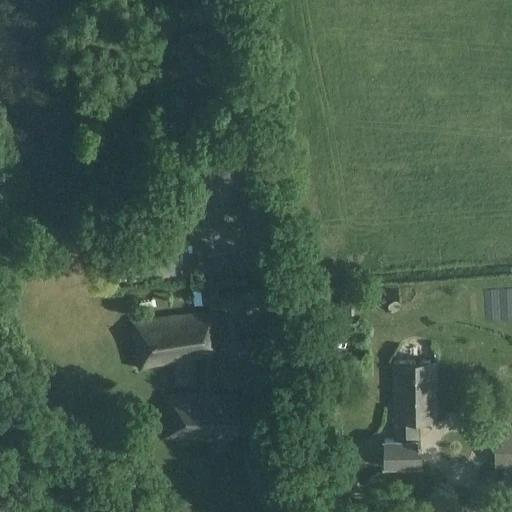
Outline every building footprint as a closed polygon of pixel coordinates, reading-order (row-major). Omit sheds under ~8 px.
[(147,19),(150,43),(170,40),(167,16),(147,19)] [(180,272),(182,280),(190,278),(189,270),(180,272)] [(511,280),(485,281),(486,310),(511,309),(511,280)] [(202,303),(210,303),(208,288),(201,289),(202,303)] [(212,394),(213,352),(221,350),(216,311),(134,322),(141,369),(203,356),(202,395),(168,394),(167,434),(211,435),(211,427),(237,428),(238,395),(212,394)] [(266,352),(251,382),(271,391),(285,362),(266,352)] [(437,419),(436,362),(436,360),(393,361),(395,438),(384,439),(384,467),(421,466),(420,438),(418,438),(418,419),(437,419)] [(254,432),(257,432),(266,430),(262,403),(250,405),(254,432)] [(511,427),(494,428),(494,466),(511,466),(511,427)]
